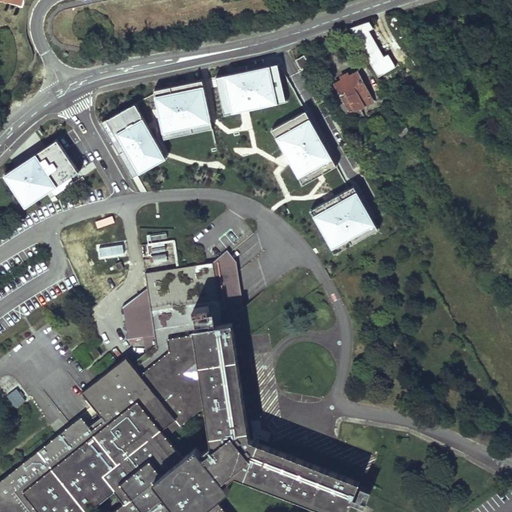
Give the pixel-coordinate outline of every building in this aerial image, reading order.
[(356,33),(375,69),(388,60),(384,51),(380,54),(365,28),(356,33)] [(300,67),(310,62),(305,53),(295,58),(300,67)] [(285,98),(277,60),(216,74),(224,111),(285,98)] [(335,82),(350,110),(373,99),(356,69),(349,74),(347,72),(341,75),(342,77),(335,82)] [(212,125),(201,77),(154,88),(164,135),(212,125)] [(334,106),(340,115),(350,110),(335,82),(326,86),(335,105),(334,106)] [(135,101),(101,120),(132,175),(166,156),(135,101)] [(272,126),(302,181),(336,163),(305,108),(272,126)] [(400,130),(406,141),(414,136),(407,126),(400,130)] [(59,138),(5,173),(27,205),(51,188),(80,169),(59,138)] [(113,189),(130,181),(113,148),(97,156),(113,189)] [(353,178),(367,171),(358,154),(344,162),(353,178)] [(51,188),(55,194),(83,175),(80,169),(51,188)] [(138,173),(132,176),(139,192),(145,190),(138,173)] [(353,183),(311,207),(335,250),(377,226),(353,183)] [(99,226),(114,222),(113,217),(97,221),(99,226)] [(149,263),(178,258),(174,238),(168,239),(166,230),(144,234),(149,263)] [(122,240),(96,245),(99,259),(125,254),(122,240)] [(229,511),(217,495),(229,485),(225,480),(236,471),(335,511),(345,511),(351,500),(358,481),(359,479),(250,434),(243,383),(253,375),(250,352),(239,353),(234,319),(224,320),(215,258),(146,268),(157,339),(132,359),(130,356),(85,390),(102,411),(89,421),(84,415),(38,451),(28,458),(26,455),(0,475),(0,511),(229,511)] [(116,260),(119,266),(124,264),(122,258),(116,260)] [(88,348),(94,356),(102,350),(96,342),(88,348)] [(83,387),(85,390),(130,356),(127,353),(83,387)] [(6,395),(16,408),(27,399),(17,387),(6,395)] [(36,447),(38,451),(84,415),(82,411),(36,447)] [(28,458),(38,451),(36,447),(26,455),(28,458)] [(351,500),(364,506),(371,487),(358,481),(351,500)]
